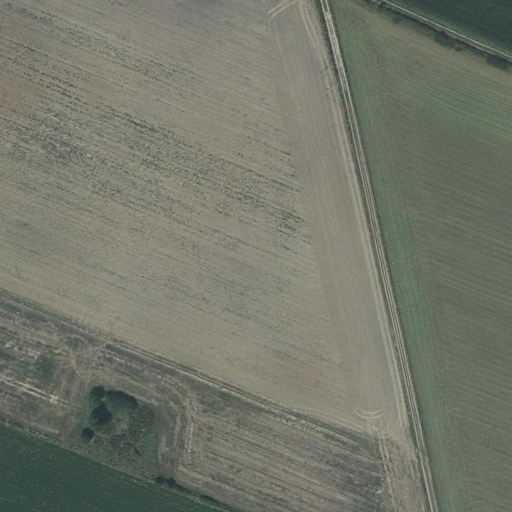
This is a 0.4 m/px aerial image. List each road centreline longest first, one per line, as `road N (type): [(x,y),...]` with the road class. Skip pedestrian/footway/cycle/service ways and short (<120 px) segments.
road 1 (track): [(324,0),(432,511)]
road 2 (track): [(377,0),(511,58)]
